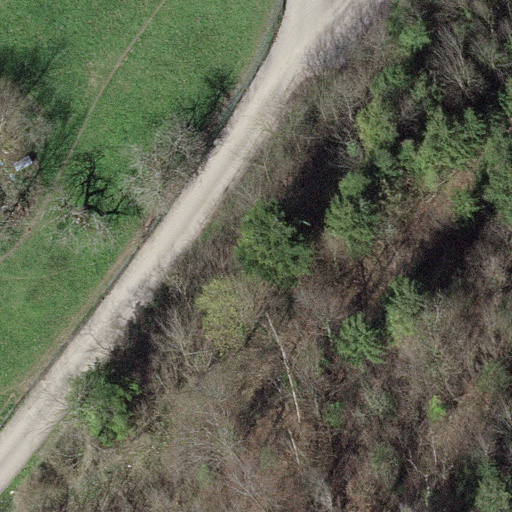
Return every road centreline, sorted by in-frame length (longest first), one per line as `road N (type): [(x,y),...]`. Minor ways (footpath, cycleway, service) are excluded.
road 1 (track): [(71,511),(193,428),(458,204),(511,144)]
road 2 (unclassified): [(0,475),(83,389),(237,157),(295,54),(305,0)]
